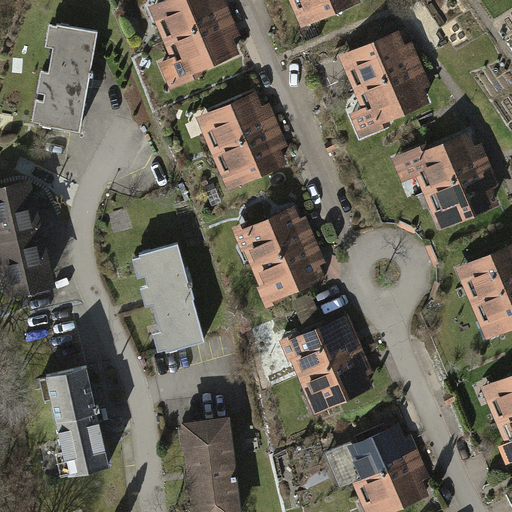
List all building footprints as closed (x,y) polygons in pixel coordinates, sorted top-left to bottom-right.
[(162,0),(148,7),(163,42),(231,13),(225,0),(162,0)] [(288,0),(300,27),(361,1),(360,0),(288,0)] [(240,35),(231,13),(163,42),(170,58),(158,63),(169,89),(202,75),(200,70),(239,53),(233,38),(240,35)] [(58,25),(50,23),(46,45),(54,46),(50,71),(42,69),(38,91),(46,93),(45,100),(37,98),(33,120),(42,121),(41,123),(82,130),(89,87),(100,89),(102,82),(95,80),(96,70),(92,70),(99,30),(58,23),(58,25)] [(354,92),(421,63),(412,41),(405,44),(403,41),(409,38),(405,29),(399,32),(398,30),(338,55),(354,92)] [(431,85),(421,63),(354,92),(361,108),(349,113),(360,138),(391,125),(389,120),(430,102),(424,88),(431,85)] [(211,153),(278,124),(269,103),(262,106),(255,91),(195,117),(211,153)] [(287,145),(278,124),(211,153),(226,190),(287,164),(280,148),(287,145)] [(423,193),(491,164),(482,143),(475,146),(468,131),(428,148),(426,143),(391,158),(401,183),(416,177),(423,193)] [(500,185),(491,164),(423,193),(439,230),(499,204),(493,189),(500,185)] [(32,178),(0,185),(0,267),(7,297),(58,285),(32,178)] [(250,267),(316,239),(306,216),(300,218),(294,205),(251,224),(248,219),(230,227),(241,251),(243,250),(250,267)] [(326,262),(316,239),(250,267),(258,285),(256,286),(265,307),(283,299),(281,296),(325,277),(320,265),(326,262)] [(178,242),(137,253),(138,256),(131,258),(136,277),(143,275),(146,284),(139,286),(144,305),(151,303),(158,329),(150,332),(156,350),(164,348),(164,351),(205,340),(178,242)] [(470,304),(511,285),(511,242),(455,268),(470,304)] [(511,285),(470,304),(486,339),(511,327),(511,285)] [(298,378),(363,349),(348,313),(292,337),(290,334),(278,339),(287,361),(290,360),(298,378)] [(373,372),(363,349),(298,378),(306,398),(305,399),(313,419),(332,410),(331,406),(374,388),(368,374),(373,372)] [(88,365),(47,375),(48,377),(41,379),(46,400),(53,398),(66,451),(58,453),(63,475),(71,473),(72,476),(113,466),(88,365)] [(511,373),(480,387),(496,424),(511,416),(511,373)] [(240,511),(229,415),(179,421),(180,427),(176,428),(179,448),(183,448),(186,473),(182,474),(185,495),(188,495),(189,503),(186,503),(186,511),(240,511)] [(511,416),(496,424),(504,443),(498,446),(506,465),(511,462),(511,416)] [(353,484),(421,455),(411,433),(404,436),(398,423),(352,442),(351,441),(324,453),(339,488),(352,482),(353,484)] [(430,476),(421,455),(353,484),(364,511),(388,511),(429,495),(422,479),(430,476)]
